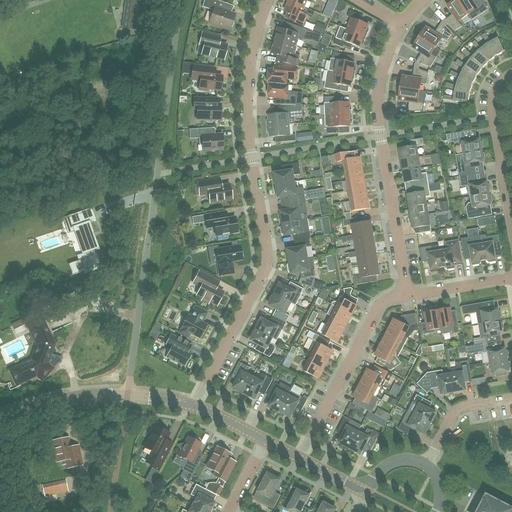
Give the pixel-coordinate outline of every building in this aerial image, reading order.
[(144,31),(147,0),(131,0),(128,29),(144,31)] [(232,28),(234,23),(233,21),(235,15),(231,14),(230,12),(232,6),(215,0),(204,0),(202,7),(212,11),(213,12),(209,23),(211,24),(212,26),(218,28),(220,27),(229,30),(230,28),(232,28)] [(455,31),(462,27),(458,22),(468,15),(457,0),(453,0),(450,2),(451,3),(447,6),(455,17),(447,23),(455,31)] [(481,0),(475,4),(472,0),(457,0),(468,15),(473,12),(475,13),(477,17),(487,10),(483,0),(481,0)] [(315,12),(304,7),(289,1),(284,12),(290,14),(288,20),(303,26),(307,16),(312,18),(315,12)] [(347,30),(366,37),(368,30),(369,29),(368,28),(368,27),(368,25),(359,21),(361,15),(350,11),(347,17),(352,18),(347,30)] [(303,41),(306,29),(296,26),(294,33),(278,29),(275,41),(294,46),(296,41),(299,39),(303,41)] [(366,37),(347,30),(341,27),(334,44),(347,49),(350,44),(359,48),(360,46),(361,45),(362,45),(363,44),(364,42),(366,37)] [(451,35),(442,27),(437,35),(426,28),(423,32),(422,31),(418,37),(435,48),(442,38),(447,42),(451,35)] [(227,45),(220,44),(221,38),(210,35),(202,33),(200,45),(204,46),(202,54),(223,59),(227,45)] [(491,43),(486,33),(482,35),(487,44),(495,58),(497,57),(502,53),(504,53),(497,39),(491,43)] [(441,51),(435,48),(418,37),(414,43),(415,44),(413,48),(424,55),(419,63),(430,68),(437,58),(441,51)] [(296,67),(299,55),(295,54),(293,51),(294,46),(275,41),(272,54),(287,58),(285,65),(296,67)] [(481,49),(475,41),(472,43),(478,51),(488,64),(490,62),(495,58),(487,44),(481,49)] [(325,53),(327,47),(320,45),(319,52),(325,53)] [(473,57),(466,50),(463,53),(470,60),(482,70),(483,68),(488,64),(478,51),(473,57)] [(335,72),(354,75),(355,69),(355,67),(355,66),(354,65),(354,63),(344,61),(345,55),(333,53),(332,59),(331,59),(329,71),(335,72)] [(482,70),(470,60),(466,66),(458,60),(455,63),(464,69),(476,78),(478,76),(482,70)] [(296,67),(285,65),(275,63),(274,70),(269,70),(269,72),(267,73),(267,77),(268,78),(268,83),(288,85),(286,85),(287,79),(291,79),(296,80),(296,77),(297,67),(296,67)] [(220,91),(222,76),(214,75),(215,68),(193,65),(191,80),(200,81),(199,90),(208,91),(208,90),(220,91)] [(426,85),(428,73),(417,69),(415,79),(402,77),(401,81),(400,81),(399,88),(419,91),(420,86),(422,84),(426,85)] [(476,78),(464,69),(461,76),(451,71),(449,75),(459,79),(473,86),(474,84),(476,78)] [(354,75),(335,72),(329,71),(327,70),(324,89),(338,91),(339,85),(350,87),(350,85),(352,85),(352,84),(353,82),(353,81),(354,75)] [(471,92),(473,86),(459,79),(456,86),(447,83),(445,87),(455,90),(470,95),(471,92)] [(302,105),(296,105),(297,95),(291,94),(292,92),(288,91),(288,85),(268,83),(268,84),(270,84),(269,89),(268,90),(267,94),(268,95),(268,97),(284,99),(284,105),(302,105)] [(423,111),(425,92),(419,91),(399,88),(398,96),(399,96),(399,100),(412,102),(410,112),(423,111)] [(469,101),(470,95),(455,90),(454,97),(444,96),(443,100),(453,101),(453,102),(468,103),(468,101),(469,101)] [(220,120),(220,105),(212,104),(210,103),(210,98),(197,97),(197,112),(198,113),(200,113),(200,119),(206,119),(206,122),(207,123),(211,123),(213,122),(213,120),(220,120)] [(332,115),(352,115),(351,108),(351,106),(350,105),(349,104),(349,102),(338,103),(338,97),(324,97),(324,104),(325,116),(332,115)] [(289,125),(294,124),(294,118),(303,118),(302,105),(284,105),(280,105),(281,114),(268,115),(268,120),(267,120),(267,126),(289,125)] [(352,115),(332,115),(325,116),(325,127),(327,127),(328,134),(340,133),(339,127),(350,127),(350,125),(351,124),(351,123),(352,122),(352,120),(352,115)] [(290,136),(289,125),(267,126),(268,132),(269,132),(270,137),(280,137),(280,142),(296,141),(295,135),(290,136)] [(213,135),(212,134),(211,128),(189,130),(190,139),(199,139),(199,144),(201,145),(202,145),(203,151),(223,150),(222,135),(213,135)] [(447,141),(463,138),(462,132),(446,135),(447,141)] [(313,140),(312,133),(297,135),(298,142),(313,140)] [(476,140),(476,137),(466,139),(466,142),(460,143),(462,154),(482,151),(481,149),(483,147),(482,143),(480,142),(480,140),(476,140)] [(401,161),(418,158),(416,147),(425,145),(423,138),(409,141),(411,147),(399,149),(401,161)] [(482,151),(462,154),(456,155),(458,167),(470,165),(471,168),(481,166),(480,163),(484,163),(483,160),(484,159),(484,154),(482,153),(482,151)] [(354,159),(352,152),(335,155),(336,162),(343,161),(345,171),(361,168),(360,158),(354,159)] [(434,155),(431,156),(433,166),(436,166),(441,165),(439,154),(434,155)] [(321,157),(321,158),(323,165),(330,164),(328,156),(322,157),(321,157)] [(403,172),(420,169),(418,158),(401,161),(403,172)] [(276,186),(295,183),(293,176),(301,175),(299,163),(284,166),(285,172),(274,173),(274,176),(273,176),(274,183),(275,183),(276,186)] [(347,181),(363,178),(361,168),(345,171),(347,181)] [(421,174),(420,169),(403,172),(404,183),(411,182),(412,188),(428,185),(426,173),(421,174)] [(468,172),(455,175),(458,185),(470,182),(468,172)] [(348,191),(365,188),(363,178),(347,181),(348,191)] [(221,186),(219,179),(197,182),(199,195),(206,194),(209,196),(210,203),(232,199),(229,185),(221,186)] [(483,183),(483,180),(473,182),(473,185),(463,186),(464,192),(468,192),(469,197),(489,194),(489,192),(490,190),(489,186),(488,185),(487,182),(483,183)] [(281,204),(290,203),(305,200),(303,188),(299,189),(297,182),(295,183),(276,186),(276,188),(275,189),(276,195),(278,195),(278,198),(280,197),(281,204)] [(408,206),(426,203),(425,198),(430,197),(428,185),(412,188),(413,194),(407,195),(408,206)] [(309,190),(311,200),(322,198),(319,188),(309,190)] [(350,201),(366,198),(365,188),(348,191),(350,201)] [(117,198),(115,192),(108,195),(108,196),(107,197),(109,201),(106,202),(110,214),(116,212),(117,217),(129,213),(128,209),(124,196),(117,198)] [(480,217),(479,210),(488,209),(487,206),(491,205),(491,203),(492,202),(491,197),(489,196),(489,194),(469,197),(470,203),(468,204),(466,207),(467,213),(468,219),(470,219),(480,217)] [(318,199),(319,206),(326,204),(325,197),(318,199)] [(352,212),(368,209),(366,198),(350,201),(352,212)] [(282,224),(301,221),(300,214),(307,213),(305,200),(290,203),(291,210),(280,212),(281,214),(279,215),(280,221),(282,221),(282,224)] [(441,212),(449,211),(448,202),(440,203),(441,212)] [(410,217),(428,214),(426,203),(408,206),(410,217)] [(227,219),(226,212),(204,216),(206,228),(214,227),(216,236),(217,236),(217,241),(227,240),(226,234),(237,232),(235,218),(227,219)] [(431,232),(428,214),(410,217),(412,229),(415,228),(416,234),(431,232)] [(358,224),(357,218),(343,220),(344,226),(352,225),(354,236),(372,232),(370,222),(358,224)] [(478,219),(479,228),(488,226),(486,218),(478,219)] [(295,234),(297,241),(311,239),(308,220),(301,221),(282,224),(283,226),(281,227),(282,234),(284,233),(285,236),(295,234)] [(67,223),(59,226),(61,232),(69,229),(67,223)] [(374,243),(372,232),(354,236),(346,237),(347,242),(355,241),(355,246),(374,243)] [(487,237),(484,235),(479,236),(484,261),(486,261),(489,263),(496,262),(494,250),(501,249),(499,235),(487,237)] [(484,261),(479,236),(461,239),(463,255),(470,254),(472,265),(479,264),(481,262),(484,261)] [(289,262),(308,259),(305,247),(310,246),(309,239),(311,239),(297,241),(298,248),(287,250),(287,253),(286,253),(287,260),(288,259),(289,262)] [(454,268),(454,266),(461,265),(459,256),(457,242),(447,244),(446,246),(446,248),(439,249),(442,268),(445,268),(448,270),(454,268)] [(349,258),(376,253),(374,243),(355,246),(356,252),(349,253),(349,258)] [(442,268),(439,249),(438,245),(420,249),(422,262),(429,261),(431,272),(437,271),(439,269),(442,268)] [(231,265),(230,262),(242,260),(242,258),(243,257),(242,253),(241,252),(240,246),(218,250),(215,250),(217,264),(219,276),(233,273),(232,265),(231,265)] [(84,275),(102,268),(95,249),(76,256),(79,262),(64,267),(68,280),(74,278),(73,274),(82,271),(84,275)] [(378,264),(376,253),(349,258),(357,257),(358,262),(350,264),(351,269),(359,267),(378,264)] [(312,258),(308,259),(289,262),(289,265),(288,265),(289,272),(290,272),(291,274),(302,272),(303,278),(315,276),(313,265),(312,258)] [(355,286),(355,285),(362,284),(361,278),(367,277),(380,275),(378,264),(359,267),(360,274),(352,275),(354,286),(355,286)] [(217,306),(223,293),(216,289),(219,282),(199,272),(193,283),(199,286),(200,289),(197,295),(217,306)] [(321,291),(324,284),(314,281),(312,288),(321,291)] [(48,290),(46,282),(35,285),(37,292),(48,290)] [(304,289),(292,284),(290,289),(280,284),(279,286),(277,285),(274,292),(275,292),(274,295),(291,303),(294,297),(296,298),(299,298),(304,289)] [(291,303),(274,295),(273,297),(271,296),(268,303),(270,303),(268,306),(278,311),(275,317),(286,323),(289,316),(285,314),(291,303)] [(350,303),(351,301),(342,296),(340,297),(337,303),(336,302),(332,303),(331,305),(351,315),(356,306),(350,303)] [(487,308),(486,303),(462,307),(463,315),(476,313),(478,324),(500,321),(500,318),(501,317),(500,312),(499,311),(498,309),(495,310),(494,307),(487,308)] [(347,324),(351,315),(331,305),(333,306),(328,315),(347,324)] [(201,323),(206,313),(195,307),(190,317),(188,316),(181,328),(181,329),(179,333),(190,338),(192,334),(200,338),(206,325),(201,323)] [(452,321),(450,309),(437,311),(440,329),(446,328),(446,331),(453,330),(454,334),(460,333),(457,320),(452,321)] [(423,335),(435,333),(435,330),(440,329),(437,311),(425,313),(427,326),(422,327),(423,335)] [(342,333),(347,324),(328,315),(332,317),(327,326),(342,333)] [(390,329),(404,337),(408,339),(414,332),(418,331),(418,326),(416,315),(402,317),(399,322),(394,320),(390,329)] [(256,330),(272,338),(277,341),(286,323),(275,317),(271,324),(262,319),(260,321),(259,320),(256,327),(257,327),(256,330)] [(54,344),(42,320),(28,327),(35,341),(37,340),(40,345),(36,357),(33,356),(31,360),(11,370),(10,372),(16,385),(36,376),(41,380),(52,369),(47,364),(54,344)] [(499,336),(499,333),(502,332),(502,330),(503,328),(502,324),(501,323),(500,321),(478,324),(480,338),(473,339),(474,345),(486,343),(485,335),(489,335),(489,337),(499,336)] [(157,323),(153,329),(158,331),(162,325),(157,323)] [(337,343),(342,333),(327,326),(322,335),(337,343)] [(403,348),(408,339),(404,337),(390,329),(385,338),(403,348)] [(272,338),(256,330),(254,332),(253,331),(250,337),(251,338),(250,341),(260,346),(257,351),(268,357),(270,358),(271,356),(275,349),(275,346),(270,343),(272,338)] [(306,337),(312,340),(315,334),(309,331),(306,337)] [(192,346),(187,343),(170,335),(164,345),(170,348),(172,349),(167,359),(184,368),(191,354),(188,353),(192,346)] [(398,357),(403,348),(385,338),(380,347),(395,355),(398,357)] [(308,350),(313,353),(328,360),(333,351),(313,341),(308,350)] [(488,351),(486,343),(474,345),(466,347),(467,355),(488,351)] [(502,349),(501,346),(491,348),(492,351),(488,351),(490,363),(507,360),(507,358),(508,356),(507,352),(506,351),(505,348),(502,349)] [(390,371),(400,364),(394,356),(395,355),(380,347),(375,357),(379,358),(376,364),(390,371)] [(323,369),(328,360),(313,353),(308,362),(323,369)] [(276,363),(282,365),(285,360),(279,357),(276,363)] [(506,375),(506,372),(509,371),(509,369),(510,368),(509,363),(508,362),(507,360),(490,363),(492,375),(496,374),(496,377),(506,375)] [(453,393),(466,391),(463,374),(470,372),(468,361),(456,363),(456,368),(449,369),(453,393)] [(244,394),(253,377),(247,374),(250,368),(239,362),(232,375),(238,378),(233,388),(244,394)] [(318,379),(323,369),(308,362),(303,371),(318,379)] [(375,366),(372,372),(368,370),(363,379),(378,387),(383,378),(386,379),(389,381),(392,375),(381,369),(375,366)] [(453,393),(449,369),(450,374),(443,376),(442,371),(430,373),(431,379),(438,378),(441,395),(453,393)] [(412,377),(416,381),(420,376),(416,373),(412,377)] [(266,393),(273,379),(262,374),(259,380),(253,377),(244,394),(255,399),(260,390),(266,393)] [(400,377),(397,385),(405,389),(409,382),(400,377)] [(473,386),(485,384),(484,378),(471,380),(473,386)] [(373,396),(378,387),(363,379),(358,388),(373,396)] [(279,385),(273,383),(268,394),(274,397),(268,406),(279,412),(292,389),(286,386),(280,384),(279,385)] [(394,386),(390,393),(396,397),(400,389),(394,386)] [(373,396),(358,388),(354,398),(360,401),(357,406),(369,412),(372,413),(374,408),(379,399),(373,396)] [(301,411),(307,400),(303,398),(296,394),(291,391),(292,389),(279,412),(290,418),(295,408),(301,411)] [(430,424),(436,413),(426,408),(429,402),(416,395),(410,406),(417,409),(414,415),(430,424)] [(390,398),(388,404),(390,405),(394,407),(397,401),(392,399),(390,398)] [(358,406),(351,403),(348,408),(355,411),(358,406)] [(372,413),(369,412),(365,418),(372,422),(376,415),(372,413)] [(430,424),(414,415),(411,421),(404,418),(398,429),(411,436),(415,430),(425,435),(430,424)] [(349,449),(358,432),(361,426),(344,417),(338,430),(343,433),(338,443),(349,449)] [(158,469),(168,450),(171,444),(165,441),(169,434),(168,433),(167,431),(163,429),(161,430),(156,427),(152,434),(150,433),(147,439),(149,439),(144,448),(155,453),(149,464),(158,469)] [(371,448),(378,435),(367,429),(364,435),(358,432),(349,449),(360,455),(365,445),(371,448)] [(192,475),(198,464),(193,461),(201,444),(188,437),(184,444),(179,445),(180,450),(178,456),(186,460),(182,469),(183,470),(192,475)] [(82,465),(79,452),(78,445),(70,447),(68,438),(53,441),(57,462),(65,460),(72,459),(74,467),(82,465)] [(218,496),(225,482),(235,462),(228,459),(231,455),(217,447),(206,468),(215,472),(213,476),(218,478),(215,484),(213,483),(208,484),(205,490),(208,491),(212,493),(213,493),(218,496)] [(189,481),(192,475),(183,470),(180,477),(189,481)] [(31,483),(29,473),(21,475),(24,485),(31,483)] [(274,508),(281,495),(276,493),(276,492),(275,488),(279,480),(267,474),(258,492),(265,496),(262,502),(274,508)] [(45,497),(68,492),(66,480),(42,486),(45,497)] [(195,500),(194,502),(192,505),(204,511),(209,511),(215,503),(206,498),(205,496),(208,491),(205,490),(196,485),(191,495),(194,497),(195,500)] [(308,511),(310,510),(304,507),(310,496),(297,489),(286,510),(289,511),(308,511)] [(511,511),(511,509),(487,496),(478,511),(511,511)] [(334,511),(335,509),(324,503),(318,511),(334,511)]
